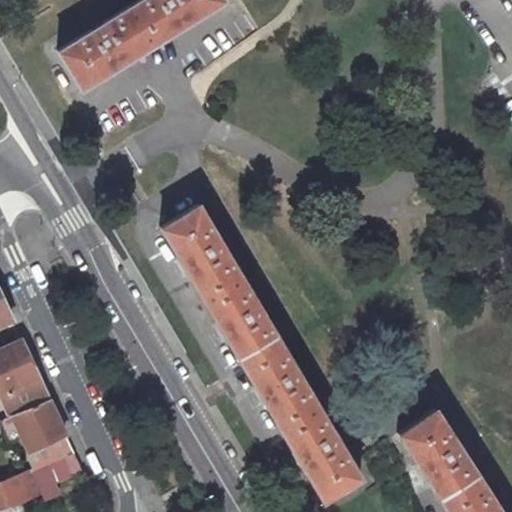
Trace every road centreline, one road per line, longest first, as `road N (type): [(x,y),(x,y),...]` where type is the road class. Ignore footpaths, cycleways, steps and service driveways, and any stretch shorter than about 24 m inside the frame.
road 1 (residential): [(245,511),(63,204)]
road 2 (residential): [(0,220),(121,481),(128,511)]
